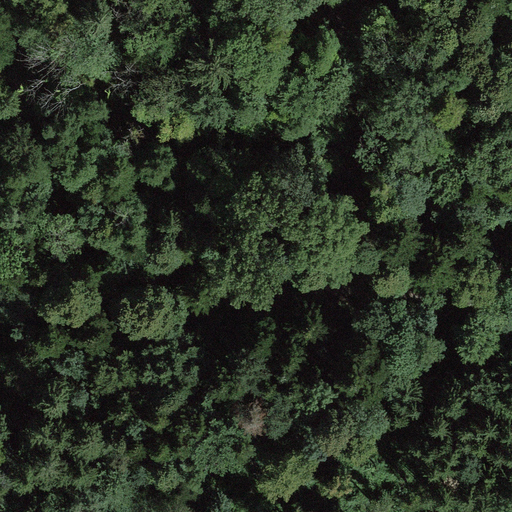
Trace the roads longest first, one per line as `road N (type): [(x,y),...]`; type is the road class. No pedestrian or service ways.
road 1 (track): [(0,366),(19,355),(92,343),(150,349),(267,333),(296,312),(316,268),(344,250),(378,247),(453,285),(511,299)]
road 2 (track): [(221,338),(289,221),(411,61),(423,0)]
